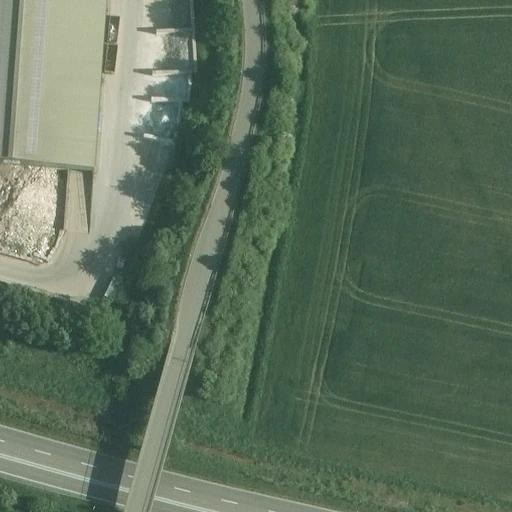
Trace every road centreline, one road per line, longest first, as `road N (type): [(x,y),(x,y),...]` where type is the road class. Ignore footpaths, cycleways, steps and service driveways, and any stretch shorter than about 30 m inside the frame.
road 1 (residential): [(250,0),(247,116),(140,511)]
road 2 (trunk): [(0,451),(235,511)]
